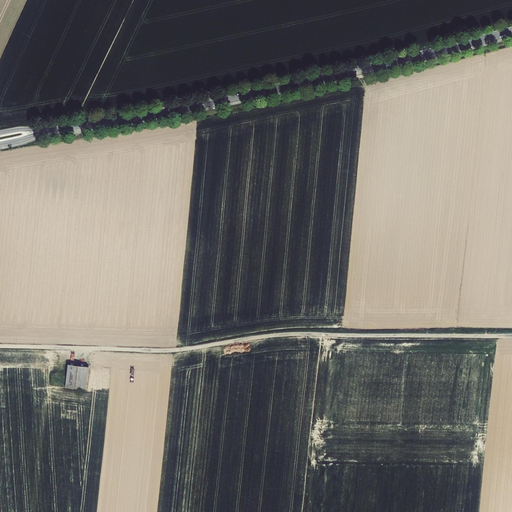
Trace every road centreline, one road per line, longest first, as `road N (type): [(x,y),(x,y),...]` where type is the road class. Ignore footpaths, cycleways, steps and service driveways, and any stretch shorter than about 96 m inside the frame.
road 1 (unclassified): [(511,334),(296,333),(172,350),(0,345)]
road 2 (primary): [(48,129),(359,70),(511,30)]
